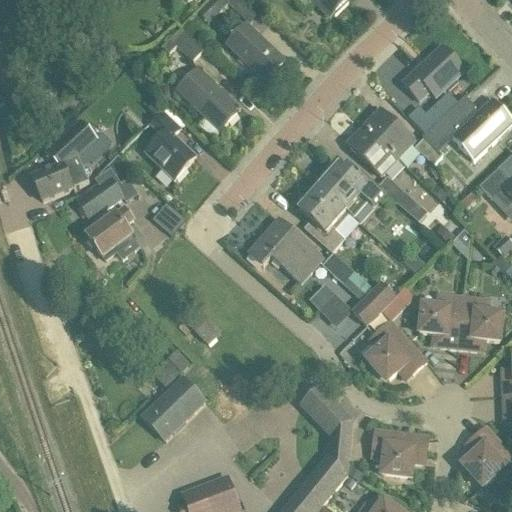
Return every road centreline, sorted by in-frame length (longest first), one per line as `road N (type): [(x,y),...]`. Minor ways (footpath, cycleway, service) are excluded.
road 1 (residential): [(443,413),(385,409),(340,376),(325,342),(213,245),(209,229)]
road 2 (residential): [(209,229),(418,0)]
road 3 (residential): [(115,511),(21,221)]
